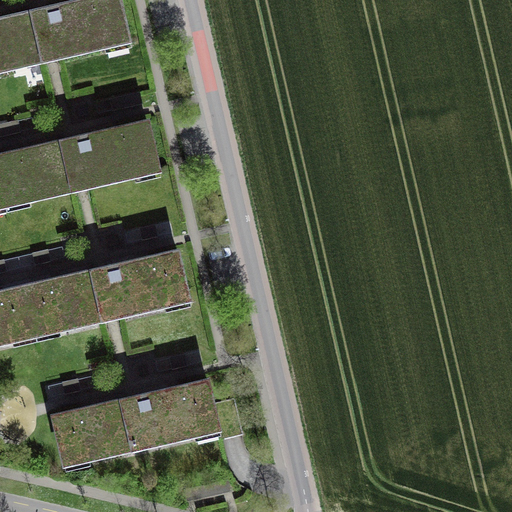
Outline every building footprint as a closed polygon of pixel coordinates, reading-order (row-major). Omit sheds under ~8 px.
[(86,0),(0,20),(0,67),(128,38),(118,0),(86,0)] [(139,92),(110,99),(112,109),(142,102),(139,92)] [(17,120),(0,124),(0,135),(20,131),(17,120)] [(158,168),(148,125),(0,159),(0,177),(6,203),(158,168)] [(154,225),(140,228),(142,238),(156,235),(154,225)] [(47,249),(32,253),(35,263),(50,260),(47,249)] [(188,297),(177,253),(24,290),(34,333),(188,297)] [(24,290),(0,295),(0,341),(34,333),(24,290)] [(184,354),(169,357),(172,367),(186,364),(184,354)] [(77,379),(62,382),(65,392),(79,389),(77,379)] [(81,410),(54,416),(63,455),(85,450),(87,456),(195,431),(194,425),(216,420),(207,380),(180,387),(181,391),(82,413),(81,410)] [(228,480),(184,490),(186,501),(231,491),(228,480)]
